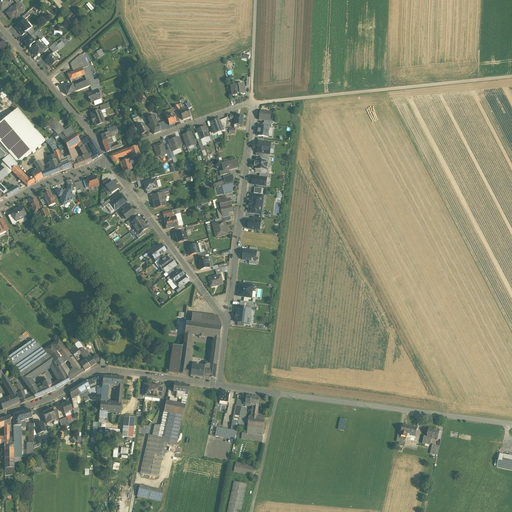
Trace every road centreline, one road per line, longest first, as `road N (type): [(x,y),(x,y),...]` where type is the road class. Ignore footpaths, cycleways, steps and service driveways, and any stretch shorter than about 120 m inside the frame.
road 1 (residential): [(227,316),(252,103),(105,157)]
road 2 (residential): [(218,384),(511,424)]
road 3 (residential): [(0,415),(102,368),(218,384)]
road 4 (residential): [(227,316),(105,157)]
road 5 (residential): [(105,157),(0,25)]
road 6 (track): [(276,392),(251,511)]
